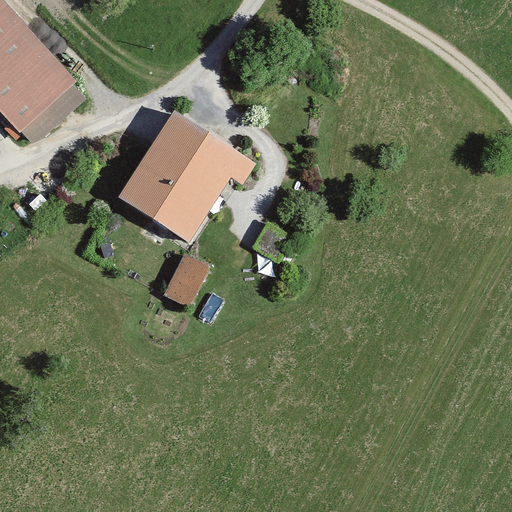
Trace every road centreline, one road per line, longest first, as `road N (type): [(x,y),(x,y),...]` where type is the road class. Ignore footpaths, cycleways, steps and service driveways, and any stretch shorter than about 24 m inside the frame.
road 1 (track): [(258,0),(205,74),(0,174)]
road 2 (track): [(359,0),(427,32),(511,106)]
